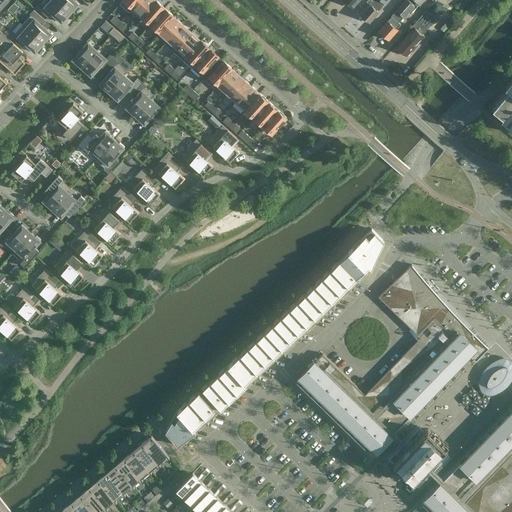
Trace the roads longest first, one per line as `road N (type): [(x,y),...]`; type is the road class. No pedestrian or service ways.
road 1 (residential): [(182,0),(293,97),(302,121),(251,162),(186,194),(98,284),(0,363)]
road 2 (residential): [(273,380),(375,285),(401,246),(411,239),(437,245)]
road 3 (residential): [(401,511),(273,380)]
road 4 (tertiary): [(468,158),(368,71)]
